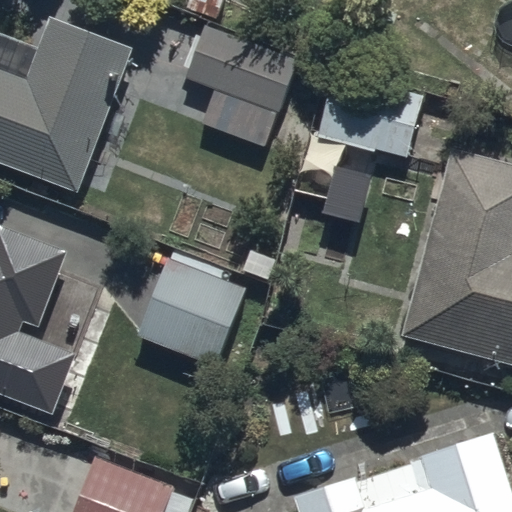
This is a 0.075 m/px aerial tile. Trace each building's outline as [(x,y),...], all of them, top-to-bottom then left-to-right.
[(44,44),(0,26),(0,158),(85,191),(140,45),(55,13),(44,44)] [(303,62),(208,23),(187,76),(220,90),(207,120),(269,145),(303,62)] [(431,90),(338,68),(321,135),(415,157),(431,90)] [(511,161),(458,147),(409,332),(511,359),(511,161)] [(0,388),(58,411),(82,352),(26,329),(30,319),(45,325),(74,253),(0,223),(0,388)] [(172,259),(143,331),(223,363),(252,291),(172,259)] [(511,511),(511,469),(502,436),(297,499),(301,511),(511,511)] [(167,511),(178,484),(101,454),(78,511),(167,511)]
